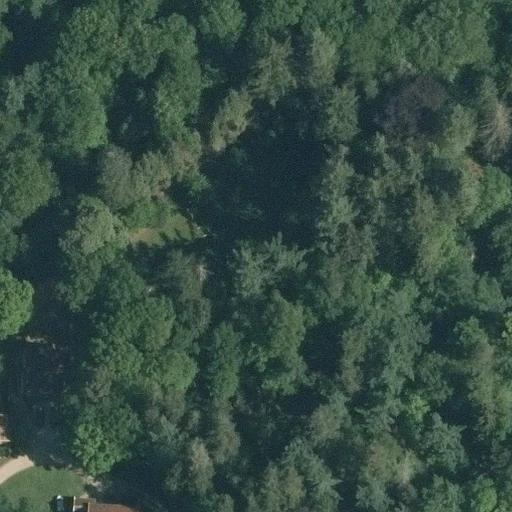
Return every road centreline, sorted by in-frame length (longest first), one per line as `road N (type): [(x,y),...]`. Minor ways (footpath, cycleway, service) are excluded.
road 1 (track): [(8,359),(349,94)]
road 2 (track): [(155,511),(130,490),(84,472),(42,474),(0,493)]
